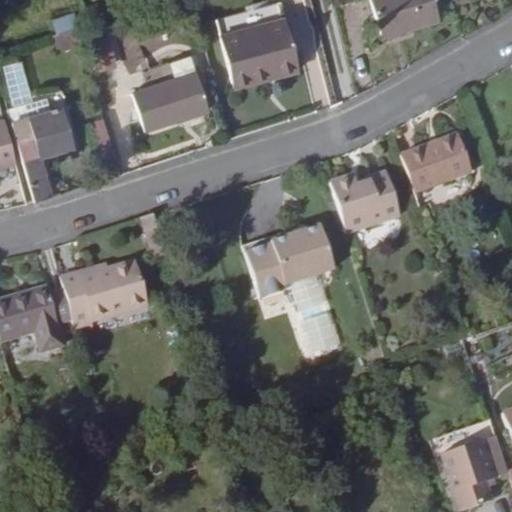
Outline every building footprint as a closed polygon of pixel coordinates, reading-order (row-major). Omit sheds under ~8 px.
[(370,0),(382,40),(440,23),(433,0),(370,0)] [(61,49),(83,43),(75,13),(52,19),(61,49)] [(220,41),(231,80),(272,69),(274,75),(298,69),(286,23),(220,41)] [(98,72),(118,68),(112,36),(92,40),(98,72)] [(272,69),(231,80),(232,86),(274,75),(272,69)] [(198,72),(133,90),(143,129),(209,111),(198,72)] [(35,203),(51,198),(39,156),(74,146),(64,107),(13,123),(34,201),(35,203)] [(0,166),(16,162),(5,119),(0,120),(0,166)] [(456,136),(427,147),(428,151),(457,139),(456,136)] [(427,147),(398,158),(412,195),(470,172),(457,139),(428,151),(427,147)] [(104,175),(118,170),(110,144),(96,148),(104,175)] [(348,177),(327,185),(343,236),(396,215),(380,174),(350,185),(348,177)] [(164,256),(153,216),(142,219),(153,258),(164,256)] [(256,295),(282,287),(332,271),(318,228),(269,243),(270,245),(243,254),(256,295)] [(75,271),(58,277),(61,290),(70,321),(72,326),(89,321),(144,304),(132,261),(77,278),(75,271)] [(43,290),(17,297),(18,303),(45,295),(43,290)] [(61,290),(45,295),(54,326),(70,321),(61,290)] [(17,297),(0,301),(0,341),(31,332),(36,354),(59,347),(54,326),(45,295),(18,303),(17,297)] [(91,329),(89,321),(72,326),(74,334),(91,329)] [(403,432),(385,438),(393,462),(411,456),(403,432)] [(493,481),(507,475),(495,442),(438,461),(455,511),(475,511),(490,507),(483,487),(494,484),(493,481)] [(214,465),(221,462),(216,445),(209,447),(214,465)]
